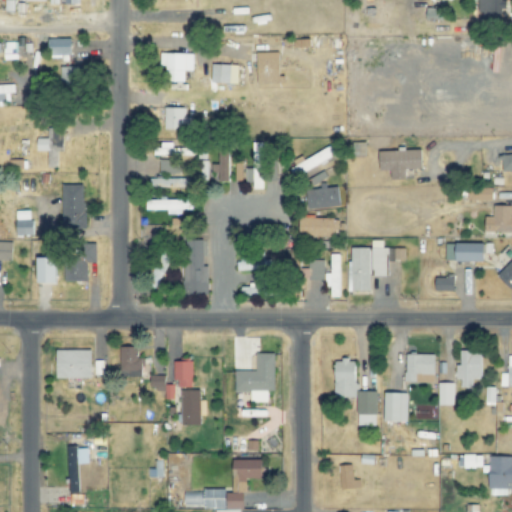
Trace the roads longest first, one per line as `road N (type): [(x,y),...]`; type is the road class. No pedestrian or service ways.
road 1 (residential): [(0,320),(511,321)]
road 2 (residential): [(119,319),(119,0)]
road 3 (residential): [(29,511),(28,321)]
road 4 (residential): [(304,511),(304,323)]
